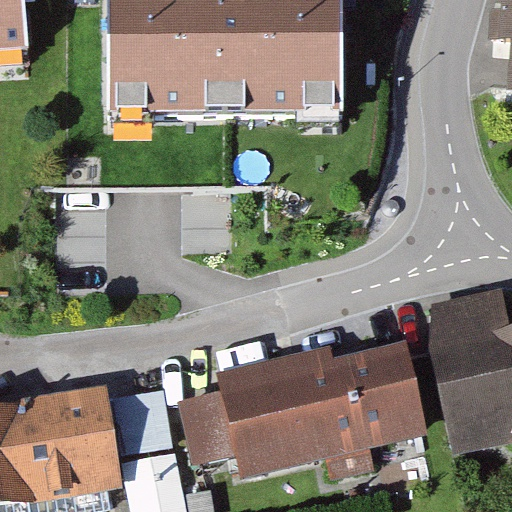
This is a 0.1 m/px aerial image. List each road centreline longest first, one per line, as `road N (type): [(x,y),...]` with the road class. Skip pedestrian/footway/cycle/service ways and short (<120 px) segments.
road 1 (residential): [(0,353),(52,356),(198,336),(416,274),(472,244)]
road 2 (residential): [(472,244),(445,93),(463,0)]
